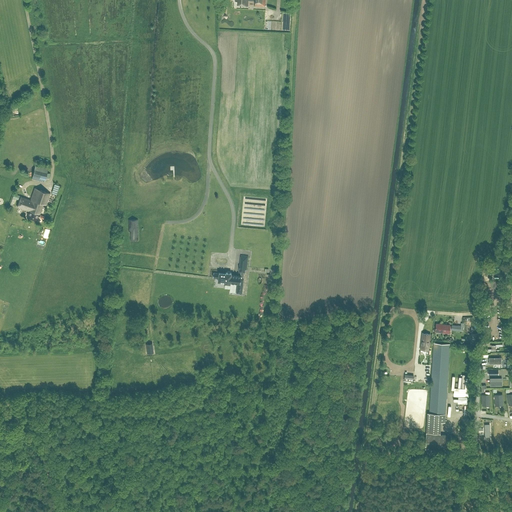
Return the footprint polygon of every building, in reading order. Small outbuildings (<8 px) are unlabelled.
[(35,167),(32,179),(45,182),(46,177),(49,178),(51,170),(35,167)] [(60,186),(54,184),(51,194),(56,195),(60,186)] [(39,201),(42,190),(34,188),(30,200),(20,196),(17,206),(28,210),(29,211),(31,208),(32,206),(35,208),(37,200),(39,201)] [(28,210),(26,217),(36,220),(39,213),(43,203),(45,204),(49,193),(42,190),(39,201),(37,200),(35,208),(32,206),(31,208),(29,211),(28,210)] [(130,240),(138,240),(138,219),(128,219),(128,231),(130,231),(130,240)] [(238,283),(236,292),(242,293),(244,278),(243,278),(244,272),(245,269),(246,269),(247,263),(240,262),(240,268),(239,268),(239,271),(240,272),(240,276),(231,275),(231,273),(226,272),(226,273),(219,272),(219,273),(213,272),(213,277),(218,278),(218,281),(225,282),(225,283),(230,283),(231,283),(235,283),(238,283)] [(449,332),(450,325),(436,323),(435,331),(449,332)] [(428,349),(430,333),(422,332),(420,349),(428,349)] [(445,413),(449,344),(433,343),(429,412),(427,412),(425,448),(450,450),(451,435),(440,434),(441,422),(445,422),(445,413)] [(413,382),(414,375),(405,374),(404,380),(413,382)] [(464,407),(465,397),(455,396),(455,398),(451,398),(451,404),(456,404),(456,407),(461,407),(461,406),(464,407)]
